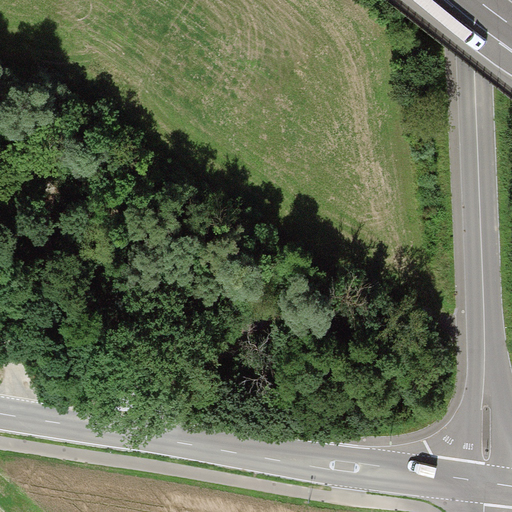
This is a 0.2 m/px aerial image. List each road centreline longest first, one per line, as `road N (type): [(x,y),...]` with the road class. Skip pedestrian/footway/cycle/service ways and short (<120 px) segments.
road 1 (track): [(485,347),(184,153),(0,13)]
road 2 (tertiary): [(0,412),(486,483)]
road 3 (tertiary): [(471,0),(486,483)]
